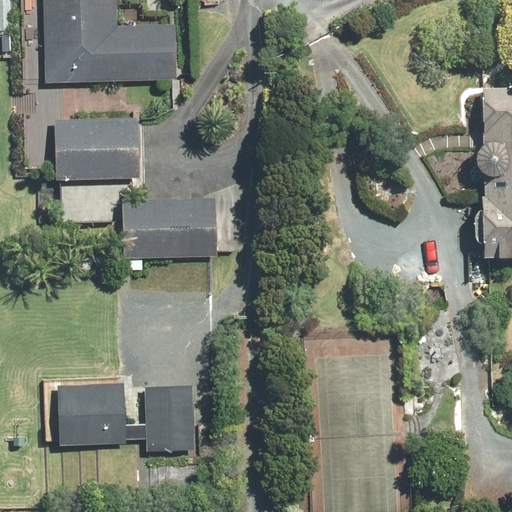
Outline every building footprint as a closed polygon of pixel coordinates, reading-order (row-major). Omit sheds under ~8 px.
[(112,0),(39,0),(40,84),(171,84),(171,27),(112,27),(112,0)] [(511,88),(478,87),(477,130),(482,131),(481,143),(480,144),(479,144),(477,145),(476,146),(475,146),(473,147),(472,148),(471,149),(470,150),(469,152),(468,153),(468,154),(467,155),(466,157),(466,158),(466,160),(465,161),(465,163),(465,164),(465,166),(465,167),(466,169),(466,170),(467,172),(467,173),(468,174),(469,176),(469,177),(470,178),(471,179),(473,180),(474,181),(475,182),(476,183),(478,183),(473,251),(487,251),(486,259),(511,261),(511,88)] [(133,122),(51,120),(50,181),(132,182),(133,122)] [(118,199),(118,259),(126,259),(126,270),(144,271),(143,307),(211,308),(213,201),(118,199)] [(191,390),(43,383),(42,395),(55,396),(52,444),(124,447),(124,441),(144,442),(143,450),(188,452),(191,390)]
